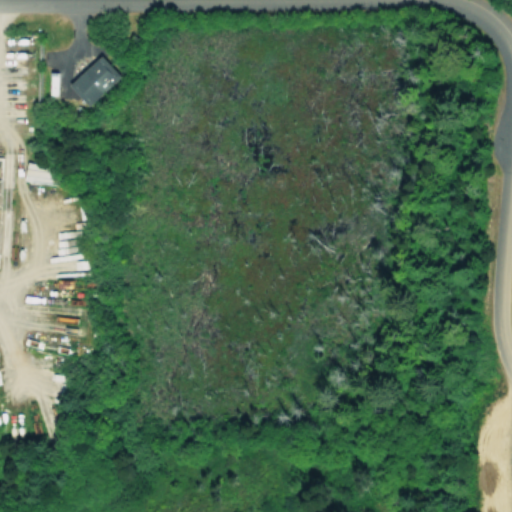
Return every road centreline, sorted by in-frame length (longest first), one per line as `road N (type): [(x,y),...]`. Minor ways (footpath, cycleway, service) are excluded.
road 1 (residential): [(452,5),(0,4)]
road 2 (residential): [(511,371),(496,310),(509,67),(488,28),(452,5)]
